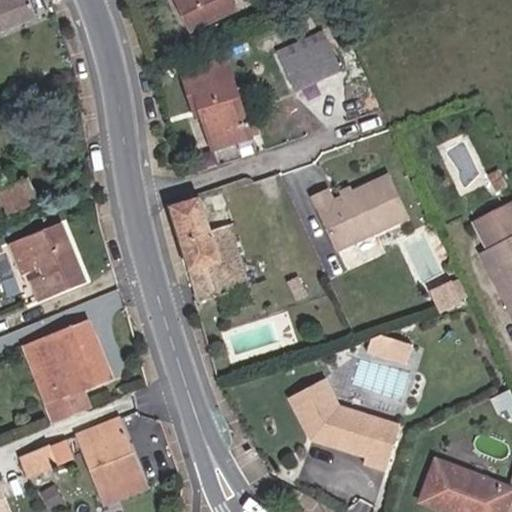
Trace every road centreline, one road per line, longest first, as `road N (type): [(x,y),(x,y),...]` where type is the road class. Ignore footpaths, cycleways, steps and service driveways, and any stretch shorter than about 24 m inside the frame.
road 1 (residential): [(88,0),(105,45),(148,268),(194,412)]
road 2 (unknown): [(147,175),(340,124)]
road 3 (residential): [(262,511),(194,412)]
